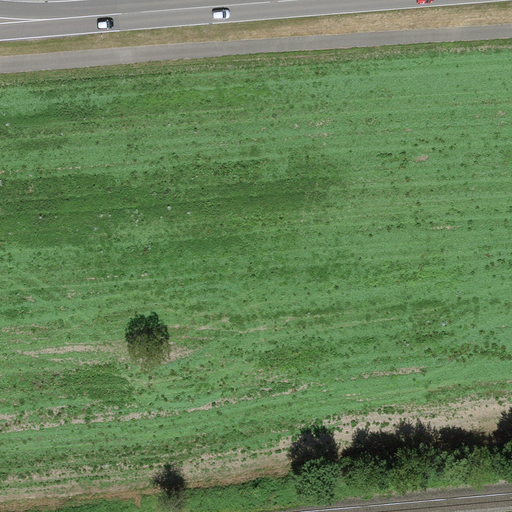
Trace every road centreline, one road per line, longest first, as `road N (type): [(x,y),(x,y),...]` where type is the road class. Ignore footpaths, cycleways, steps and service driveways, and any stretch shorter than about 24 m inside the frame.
road 1 (track): [(0,69),(511,35)]
road 2 (secondary): [(341,0),(85,18)]
